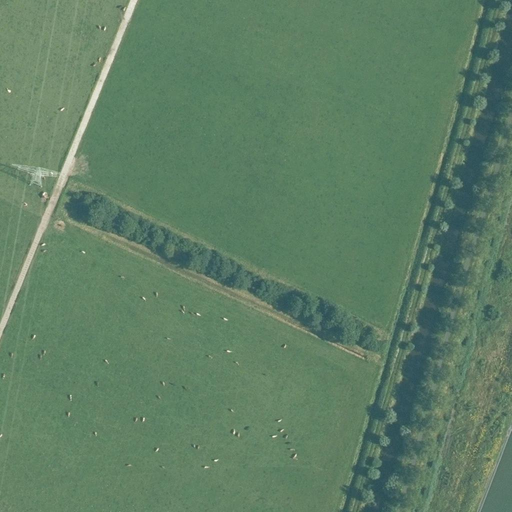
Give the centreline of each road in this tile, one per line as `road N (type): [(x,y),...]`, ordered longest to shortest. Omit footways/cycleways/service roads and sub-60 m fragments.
road 1 (track): [(350,511),(492,0)]
road 2 (track): [(0,196),(390,362)]
